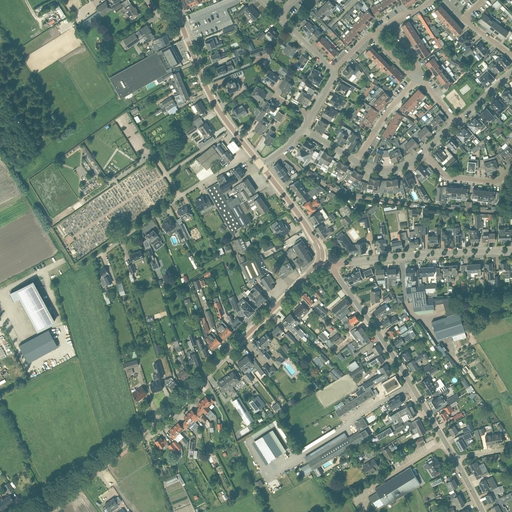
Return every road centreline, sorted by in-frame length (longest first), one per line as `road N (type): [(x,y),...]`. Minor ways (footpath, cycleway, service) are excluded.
road 1 (tertiary): [(27,511),(165,413),(319,261)]
road 2 (tertiary): [(445,441),(332,265)]
road 3 (residential): [(94,257),(250,152)]
road 4 (tertiary): [(511,250),(332,265)]
road 5 (residential): [(421,206),(332,189),(279,152)]
road 6 (tertiary): [(250,152),(205,87),(181,23)]
road 7 (residential): [(332,511),(445,441)]
